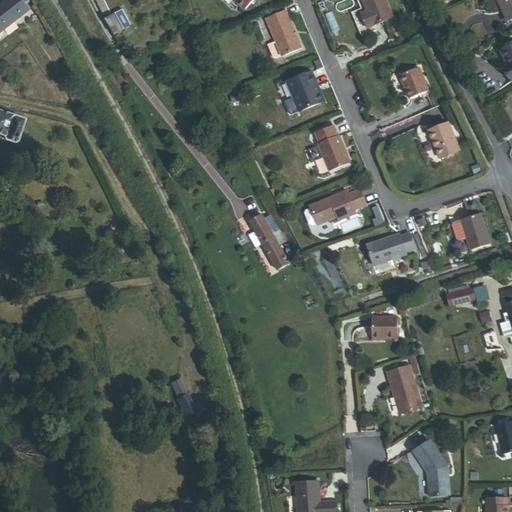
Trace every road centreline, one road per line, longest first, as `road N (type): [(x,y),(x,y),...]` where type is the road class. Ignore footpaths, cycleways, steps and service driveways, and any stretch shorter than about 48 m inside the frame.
road 1 (residential): [(302,0),(389,203),(409,208),(509,177)]
road 2 (track): [(91,0),(114,43),(232,199)]
road 3 (residential): [(423,0),(509,177)]
road 4 (unknown): [(360,457),(355,332)]
